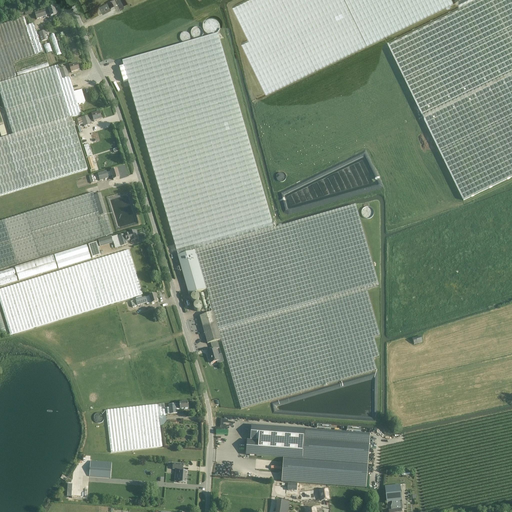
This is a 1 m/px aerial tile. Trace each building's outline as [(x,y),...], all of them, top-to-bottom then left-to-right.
[(107,2),(99,6),(103,13),(110,9),(110,7),(113,5),(117,11),(124,7),(120,0),(110,0),(111,0),(107,2)] [(246,0),(232,7),(248,40),(241,44),(265,93),(364,45),(366,44),(411,22),(453,2),(451,0),(246,0)] [(511,0),(474,0),(387,43),(463,201),(511,176),(511,0)] [(54,7),(48,10),(35,14),(37,20),(50,15),(50,17),(54,16),(54,17),(58,16),(57,11),(55,11),(54,7)] [(211,35),(222,33),(218,17),(204,20),(207,34),(211,33),(211,35)] [(195,40),(205,37),(202,26),(192,29),(195,40)] [(39,33),(42,42),(48,40),(45,31),(39,33)] [(264,199),(217,35),(128,60),(122,62),(123,67),(119,68),(121,77),(123,82),(127,81),(128,84),(169,227),(176,251),(189,295),(206,290),(209,301),(206,302),(209,311),(212,310),(213,313),(199,317),(207,344),(210,343),(212,350),(207,351),(211,363),(219,361),(216,349),(219,348),(217,341),(221,340),(241,409),(376,370),(373,359),(379,357),(373,338),(380,336),(366,290),(379,287),(355,206),(273,229),(271,223),(264,199)] [(27,76),(0,83),(0,92),(13,135),(71,118),(81,115),(73,90),(75,89),(76,88),(75,85),(74,83),(71,84),(69,77),(68,74),(68,72),(71,71),(71,73),(79,71),(77,64),(69,66),(69,67),(66,67),(59,69),(58,66),(27,76)] [(81,118),(77,120),(80,128),(84,127),(91,125),(90,121),(93,120),(94,122),(101,120),(99,112),(91,115),(92,115),(88,116),(81,118)] [(0,196),(88,170),(71,118),(13,135),(0,139),(0,196)] [(110,172),(107,173),(106,171),(97,174),(100,181),(108,179),(108,177),(112,176),(113,180),(119,178),(117,170),(110,172)] [(113,234),(107,214),(101,194),(94,196),(93,193),(0,221),(0,269),(31,260),(113,234)] [(373,207),(363,207),(364,217),(373,217),(373,207)] [(127,242),(128,242),(131,241),(138,239),(136,235),(138,234),(136,231),(129,233),(129,234),(124,235),(124,234),(117,237),(113,238),(117,249),(121,248),(121,247),(128,245),(127,242)] [(0,302),(10,335),(128,299),(142,294),(128,250),(0,290),(0,302)] [(135,301),(132,302),(134,307),(137,306),(146,304),(147,305),(151,304),(157,303),(155,294),(149,296),(145,298),(145,297),(135,301)] [(201,309),(201,308),(201,306),(200,306),(198,305),(196,305),(195,306),(194,307),(193,308),(193,309),(194,310),(194,312),(195,313),(196,313),(197,313),(199,313),(200,312),(201,311),(201,309)] [(414,344),(424,342),(423,336),(412,338),(414,344)] [(111,453),(128,451),(162,447),(159,417),(165,416),(165,415),(169,415),(177,414),(176,409),(180,409),(180,410),(188,409),(188,403),(179,404),(180,404),(168,405),(169,408),(165,409),(164,404),(106,411),(111,453)] [(227,446),(235,446),(236,429),(233,429),(233,418),(229,418),(228,431),(218,431),(217,443),(222,443),(222,441),(227,442),(227,446)] [(369,444),(305,440),(306,432),(286,431),(253,428),(252,442),(248,441),(247,456),(284,459),(282,482),(366,488),(369,444)] [(90,461),(89,477),(110,478),(111,463),(90,461)] [(183,464),(173,464),(173,470),(180,470),(180,471),(179,471),(178,484),(186,485),(186,484),(187,472),(182,471),(182,470),(183,470),(183,464)] [(400,485),(385,487),(387,503),(392,502),(393,504),(391,507),(392,507),(392,510),(391,511),(389,511),(388,511),(401,511),(401,509),(399,502),(399,501),(401,501),(400,485)] [(330,500),(328,489),(319,491),(320,502),(330,500)] [(277,501),(275,511),(287,511),(289,503),(277,501)]
